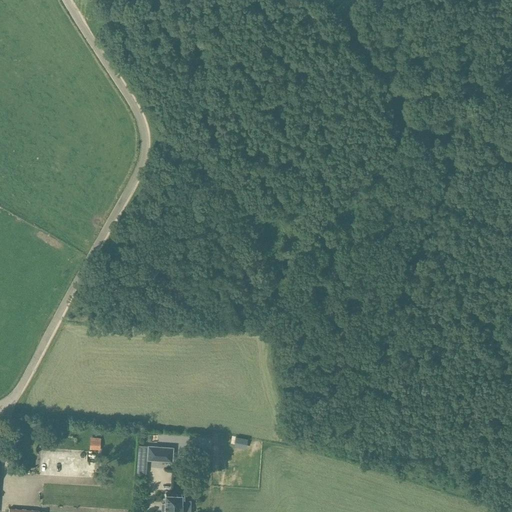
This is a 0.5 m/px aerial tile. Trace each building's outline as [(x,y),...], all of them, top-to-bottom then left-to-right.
[(90,436),(90,449),(101,449),(102,437),(90,436)] [(211,448),(211,437),(201,436),(200,448),(211,448)] [(248,447),(249,437),(236,436),(235,446),(248,447)] [(147,460),(172,461),(173,447),(148,446),(147,460)] [(166,493),(164,511),(181,511),(183,494),(166,493)]
